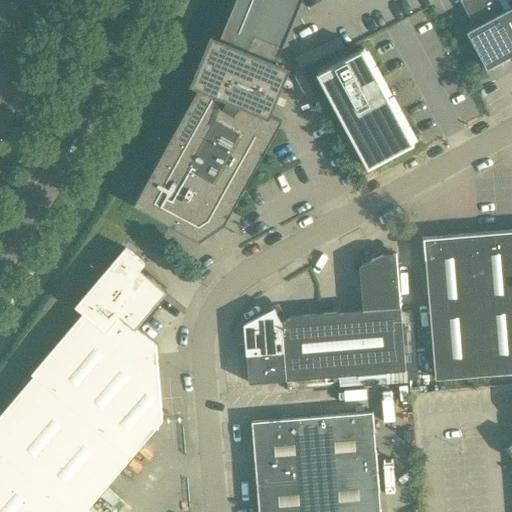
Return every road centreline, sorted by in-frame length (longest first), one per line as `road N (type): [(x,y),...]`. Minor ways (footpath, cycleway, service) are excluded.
road 1 (residential): [(220,511),(207,318),(237,280),(511,134)]
road 2 (tertiary): [(0,259),(79,121),(130,0)]
